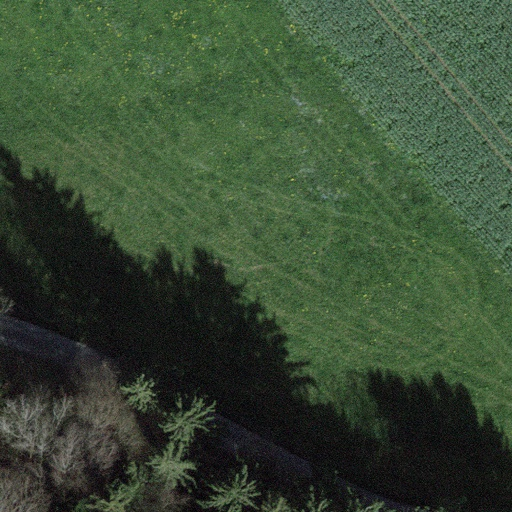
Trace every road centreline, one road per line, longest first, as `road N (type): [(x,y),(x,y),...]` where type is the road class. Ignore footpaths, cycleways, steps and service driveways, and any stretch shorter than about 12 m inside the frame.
road 1 (unclassified): [(425,511),(357,495),(66,347),(0,333)]
road 2 (track): [(0,373),(185,511)]
